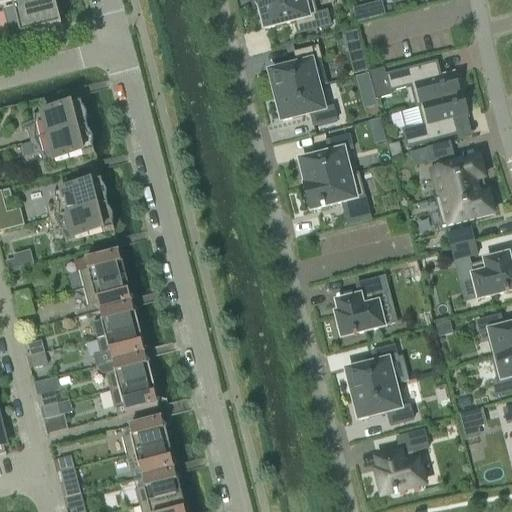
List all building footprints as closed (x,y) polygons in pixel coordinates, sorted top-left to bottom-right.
[(48,0),(4,11),(11,37),(12,39),(61,26),(54,0),(48,0)] [(4,11),(48,0),(11,0),(13,8),(4,11)] [(277,0),(255,6),(256,9),(257,9),(264,33),(294,25),(297,36),(331,28),(327,13),(317,15),(313,0),(277,0)] [(343,35),(346,48),(360,44),(357,32),(343,35)] [(297,66),(268,73),(275,99),(322,87),(327,86),(317,49),(294,55),(297,66)] [(437,63),(385,76),(390,94),(410,89),(415,107),(418,107),(461,96),(455,73),(440,77),(437,63)] [(368,73),(372,87),(387,83),(385,76),(383,69),(368,73)] [(322,87),(275,99),(281,125),(310,118),(313,129),(337,123),(334,109),(328,110),(322,87)] [(423,127),(402,132),(406,149),(457,137),(453,122),(466,119),(461,96),(418,107),(423,127)] [(27,130),(30,143),(84,129),(88,129),(81,104),(33,116),(33,128),(27,130)] [(46,166),(94,153),(88,129),(84,129),(30,143),(34,157),(40,155),(46,166)] [(328,155),(298,162),(304,186),(302,186),(303,189),(352,177),(346,153),(353,151),(350,137),(326,143),(328,155)] [(451,143),(426,150),(430,166),(455,159),(451,143)] [(388,147),(391,159),(402,156),(399,144),(388,147)] [(480,161),(431,173),(438,201),(479,191),(477,184),(485,182),(480,161)] [(352,177),(303,189),(309,215),(342,207),(344,218),(369,211),(360,175),(352,177)] [(47,207),(50,221),(104,207),(108,206),(101,181),(53,194),(53,206),(47,207)] [(438,201),(435,202),(442,229),(494,216),(489,196),(481,198),(479,191),(438,201)] [(65,243),(114,231),(108,206),(104,207),(50,221),(53,234),(60,233),(65,243)] [(470,229),(446,235),(450,249),(474,243),(470,229)] [(474,243),(450,249),(453,263),(477,258),(474,243)] [(89,270),(79,273),(84,290),(122,280),(126,279),(122,262),(121,262),(118,253),(86,261),(89,270)] [(511,265),(510,257),(471,267),(480,303),(511,295),(511,265)] [(14,261),(5,264),(7,273),(17,271),(14,261)] [(122,280),(84,290),(88,307),(98,304),(100,313),(129,306),(133,305),(126,279),(122,280)] [(338,314),(334,315),(341,342),(384,331),(375,296),(383,294),(380,280),(355,286),(358,298),(335,304),(338,314)] [(15,295),(18,307),(31,303),(28,292),(15,295)] [(18,307),(21,319),(34,315),(31,303),(18,307)] [(102,322),(92,324),(97,341),(136,331),(139,330),(133,305),(129,306),(100,313),(102,322)] [(501,317),(477,323),(480,337),(488,335),(493,358),(511,352),(511,325),(504,327),(501,317)] [(136,331),(97,341),(101,356),(101,358),(111,356),(113,364),(142,357),(146,356),(144,347),(139,330),(136,331)] [(28,346),(31,358),(44,355),(41,343),(28,346)] [(374,365),(344,372),(351,398),(396,386),(390,364),(399,361),(395,347),(371,353),(374,365)] [(511,352),(493,358),(489,359),(495,383),(492,383),(495,398),(511,393),(511,352)] [(31,358),(34,370),(47,366),(44,355),(31,358)] [(115,373),(106,375),(110,392),(148,383),(152,381),(146,356),(142,357),(113,364),(115,373)] [(148,383),(110,392),(114,409),(115,409),(118,418),(121,417),(126,416),(158,408),(156,399),(157,398),(152,381),(148,383)] [(396,386),(351,398),(358,425),(387,417),(390,428),(414,422),(410,407),(405,409),(399,385),(396,386)] [(41,397),(44,409),(58,406),(55,394),(41,397)] [(44,409),(47,421),(61,417),(58,406),(44,409)] [(64,417),(61,417),(47,421),(43,422),(47,436),(68,431),(64,417)] [(132,437),(122,439),(126,457),(165,447),(169,446),(165,429),(163,429),(161,419),(129,428),(132,437)] [(377,471),(373,472),(381,501),(425,490),(416,454),(429,450),(424,432),(396,439),(400,454),(374,460),(377,471)] [(140,471),(142,480),(176,471),(169,446),(165,447),(126,457),(131,473),(140,471)] [(57,462),(60,473),(74,470),(71,458),(57,462)] [(60,473),(64,485),(77,482),(74,470),(60,473)] [(135,491),(140,508),(182,497),(176,471),(142,480),(145,488),(135,491)] [(186,511),(182,497),(140,508),(140,511),(186,511)]
